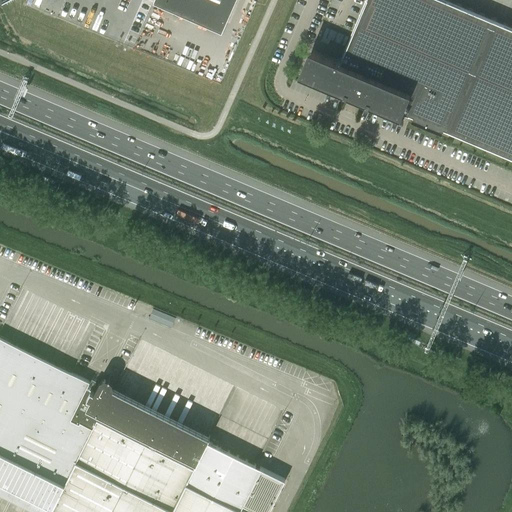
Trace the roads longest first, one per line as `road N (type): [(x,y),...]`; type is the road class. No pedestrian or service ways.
road 1 (motorway): [(511,307),(0,89)]
road 2 (motorway): [(21,133),(511,339)]
